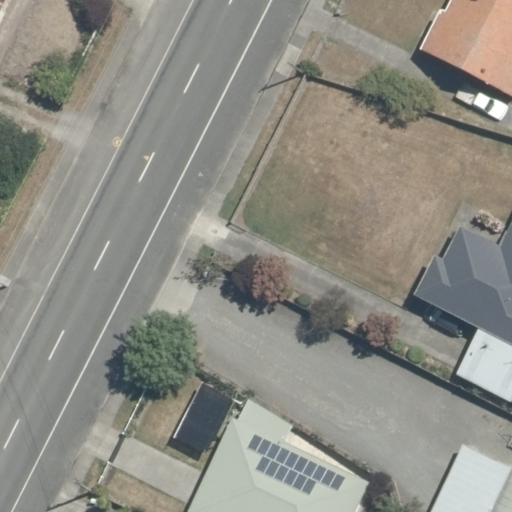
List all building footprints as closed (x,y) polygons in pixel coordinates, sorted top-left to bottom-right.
[(0,0),(0,31),(15,2),(11,0),(0,0)] [(511,0),(457,0),(430,57),(511,97),(511,0)] [(511,243),(508,253),(460,230),(426,303),(456,318),(455,320),(440,350),(461,360),(450,383),(511,412),(511,243)] [(357,511),(372,483),(305,441),(292,435),(296,428),(250,407),(247,414),(240,411),(221,452),(214,449),(194,491),(202,495),(194,511),(357,511)] [(511,511),(511,468),(468,447),(437,511),(511,511)]
